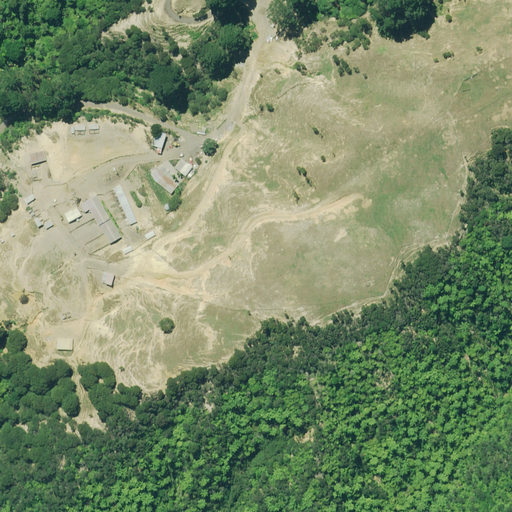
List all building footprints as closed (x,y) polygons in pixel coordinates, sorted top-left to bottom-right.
[(169,134),(159,131),(154,145),(164,148),(169,134)] [(30,155),(33,164),(47,160),(45,151),(30,155)] [(182,159),(176,167),(187,176),(193,168),(182,159)] [(151,171),(157,182),(168,191),(167,192),(171,195),(180,185),(176,182),(179,179),(167,170),(162,163),(151,171)] [(37,198),(34,194),(26,200),(29,204),(37,198)] [(112,219),(98,196),(82,205),(87,212),(91,209),(101,226),(112,244),(123,237),(112,219)] [(42,214),(34,202),(30,205),(38,216),(42,214)] [(83,216),(78,207),(65,213),(70,223),(83,216)] [(47,211),(42,214),(46,221),(51,218),(47,211)] [(55,225),(51,220),(46,224),(49,229),(55,225)] [(116,275),(106,272),(103,282),(113,285),(116,275)] [(74,339),(59,338),(59,349),(74,350),(74,339)]
